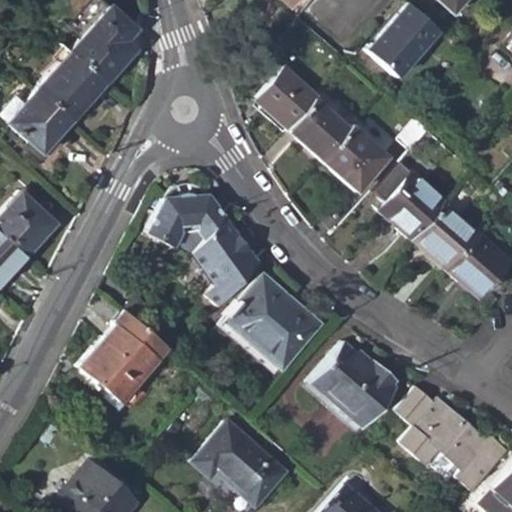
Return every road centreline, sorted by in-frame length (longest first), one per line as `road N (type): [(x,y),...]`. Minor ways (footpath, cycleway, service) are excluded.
road 1 (residential): [(185,106),(334,284),(474,374)]
road 2 (residential): [(0,413),(132,164),(185,106)]
